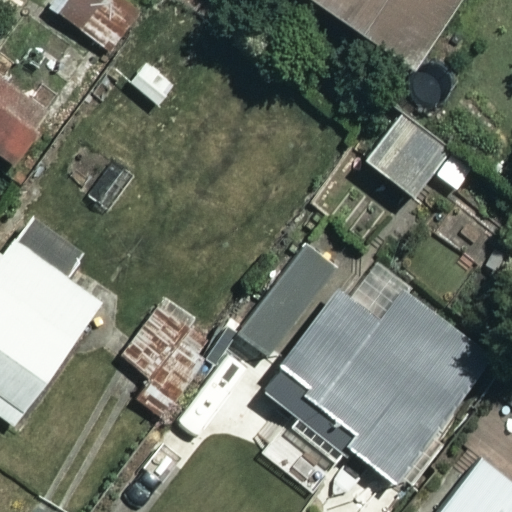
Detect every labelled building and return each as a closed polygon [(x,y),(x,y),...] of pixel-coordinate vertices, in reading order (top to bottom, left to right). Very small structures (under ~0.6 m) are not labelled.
[(139,16),(120,0),(78,0),(65,16),(108,52),(139,16)] [(315,0),(388,52),(424,0),(315,0)] [(0,67),(0,154),(11,162),(52,104),(0,67)] [(96,300),(4,234),(0,239),(0,415),(9,422),(96,300)] [(477,353),(359,252),(247,383),(366,484),(477,353)] [(219,335),(162,294),(119,355),(151,378),(138,397),(162,415),(219,335)] [(511,511),(511,478),(481,453),(431,511),(511,511)]
